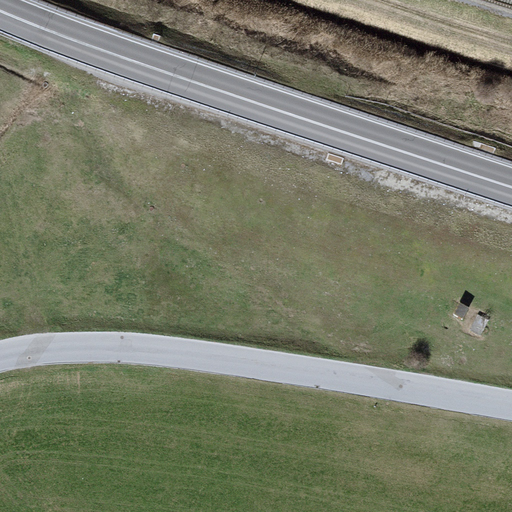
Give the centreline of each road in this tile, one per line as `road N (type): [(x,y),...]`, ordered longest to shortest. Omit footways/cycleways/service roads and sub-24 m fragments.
road 1 (motorway): [(511,257),(0,164)]
road 2 (unclassified): [(511,407),(195,352),(0,357)]
road 3 (motorway): [(0,255),(511,307)]
road 4 (motorway): [(0,307),(511,314)]
road 5 (motorway): [(0,10),(438,163)]
road 6 (motorway): [(438,163),(222,150),(0,113)]
